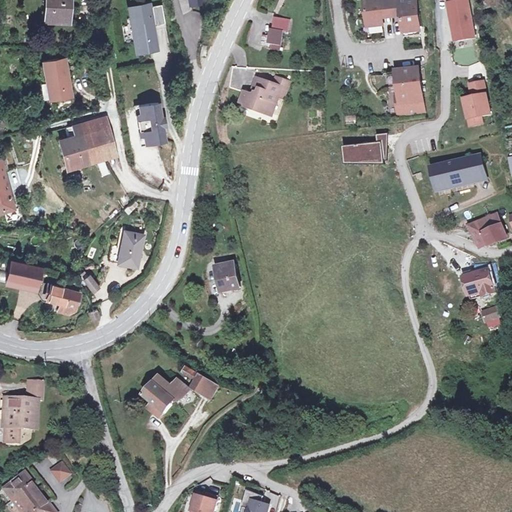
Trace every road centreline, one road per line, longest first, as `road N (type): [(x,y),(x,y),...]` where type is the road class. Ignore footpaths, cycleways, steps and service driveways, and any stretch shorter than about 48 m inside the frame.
road 1 (unclassified): [(424,233),(404,266),(433,378),(427,406),(379,439),(198,473),(162,511)]
road 2 (secondary): [(76,347),(151,296),(174,249),(207,86)]
road 3 (residential): [(447,73),(446,112),(436,128),(406,136),(400,152),(424,233)]
road 4 (residential): [(76,347),(130,511)]
